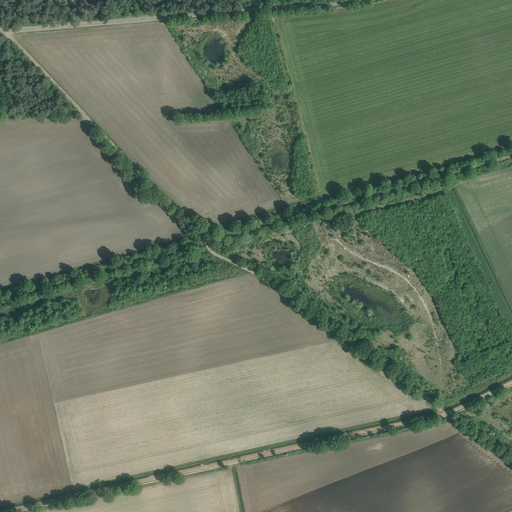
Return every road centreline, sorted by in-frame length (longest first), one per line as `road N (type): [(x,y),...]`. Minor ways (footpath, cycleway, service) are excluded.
road 1 (track): [(7,511),(446,414)]
road 2 (unclassified): [(0,31),(359,0)]
road 3 (track): [(0,26),(205,241)]
road 4 (track): [(205,241),(446,414)]
